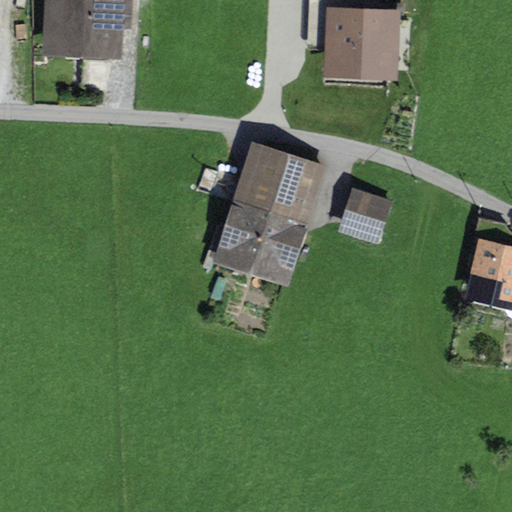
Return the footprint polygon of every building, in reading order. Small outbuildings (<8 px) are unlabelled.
[(112,47),(114,18),(128,19),(129,0),(54,0),(54,22),(59,22),(58,45),(112,47)] [(336,1),(333,67),(388,70),(390,19),(362,18),(363,2),(336,1)] [(311,2),(309,48),(325,48),(327,2),(311,2)] [(106,93),(112,61),(84,59),(83,87),(106,93)] [(265,149),(244,212),(236,209),(229,229),(222,227),(214,254),(277,274),(291,228),(300,231),(303,222),(304,222),(322,168),(265,149)] [(375,237),(386,205),(355,194),(344,227),(375,237)] [(511,252),(485,245),(473,295),(511,304),(511,302),(511,252)]
